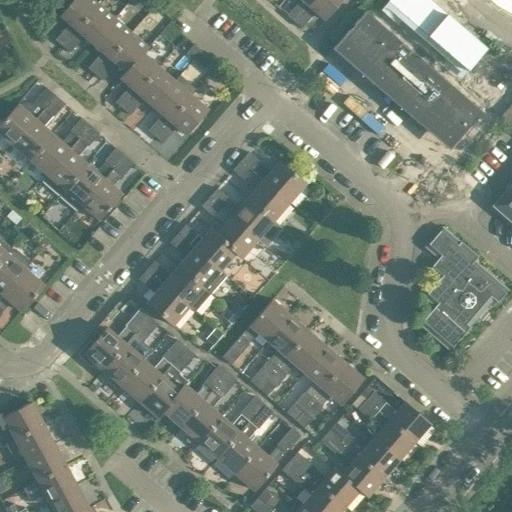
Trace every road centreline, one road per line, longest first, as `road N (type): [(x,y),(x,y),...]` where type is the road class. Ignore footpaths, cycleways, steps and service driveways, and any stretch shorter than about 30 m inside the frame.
road 1 (residential): [(0,356),(13,363),(40,356),(268,88)]
road 2 (residential): [(447,394),(390,344),(404,210)]
road 3 (residential): [(404,210),(268,88)]
road 4 (residential): [(511,262),(459,215),(404,210)]
